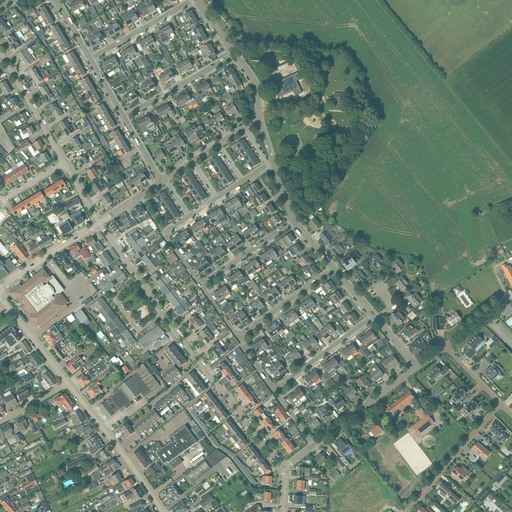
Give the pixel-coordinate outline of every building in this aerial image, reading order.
[(81,0),(78,0),(75,2),(79,9),(84,6),(81,0)] [(146,1),(144,2),(150,13),(156,10),(154,6),(156,5),(152,0),(150,0),(149,0),(147,2),(146,1)] [(79,9),(75,2),(69,5),(73,12),(79,9)] [(150,13),(144,2),(141,3),(143,7),(141,9),(145,16),(150,13)] [(89,7),(90,8),(96,18),(99,17),(96,11),(93,5),(89,7)] [(34,12),(37,17),(37,18),(41,16),(47,12),(44,6),(38,10),(34,12)] [(93,20),(96,18),(90,8),(87,10),(90,14),(89,15),(93,20)] [(138,20),(134,13),(132,9),(127,12),(133,23),(138,20)] [(184,23),(194,17),(191,11),(184,15),(186,19),(183,20),(184,23)] [(41,16),(44,21),(50,17),(47,12),(41,16)] [(123,19),(125,22),(127,26),(133,23),(127,12),(121,15),(123,19)] [(50,17),(44,21),(47,27),(54,23),(50,17)] [(191,27),(193,25),(198,23),(194,17),(184,23),(186,25),(189,23),(191,27)] [(13,26),(15,29),(26,22),(25,20),(23,21),(22,19),(13,26)] [(106,22),(109,27),(106,29),(107,31),(107,32),(108,32),(111,37),(116,34),(109,22),(108,20),(106,22)] [(109,22),(116,34),(122,31),(120,27),(122,26),(119,21),(117,22),(116,20),(112,22),(111,21),(109,22)] [(26,22),(15,29),(18,32),(26,26),(25,26),(28,24),(26,22)] [(5,24),(0,28),(0,29),(4,34),(13,28),(11,25),(7,27),(5,24)] [(49,33),(52,32),(54,35),(61,31),(57,25),(51,29),(48,31),(49,33)] [(173,32),(171,30),(169,26),(163,29),(169,39),(171,38),(169,34),(173,32)] [(42,28),(38,31),(34,27),(33,28),(37,35),(44,31),(42,28)] [(194,39),(204,34),(200,28),(194,32),(195,35),(193,37),(194,39)] [(94,31),(92,32),(98,43),(104,40),(102,36),(104,35),(101,30),(100,31),(99,30),(98,29),(95,31),(94,31)] [(163,29),(157,33),(158,33),(160,37),(161,39),(163,42),(166,40),(169,39),(163,29)] [(92,32),(91,30),(89,32),(90,34),(88,35),(88,37),(91,42),(89,43),(92,48),(97,45),(96,44),(98,43),(92,32)] [(57,40),(64,36),(61,31),(54,35),(57,40)] [(11,44),(17,41),(20,38),(16,33),(7,39),(11,44)] [(207,39),(204,34),(194,39),(195,41),(198,40),(200,43),(207,39)] [(60,45),(67,42),(64,36),(57,40),(60,45)] [(155,43),(153,41),(151,36),(145,40),(151,50),(153,48),(151,45),(155,43)] [(27,46),(38,38),(38,37),(33,41),(31,38),(25,43),(27,46)] [(27,46),(29,49),(40,41),(38,38),(27,46)] [(139,43),(142,47),(143,50),(146,48),(148,51),(151,50),(145,40),(144,39),(139,42),(139,43)] [(17,41),(11,44),(16,50),(24,44),(22,41),(19,43),(17,41)] [(67,42),(60,45),(63,51),(70,47),(67,42)] [(164,44),(161,46),(166,55),(169,54),(168,52),(166,48),(164,44)] [(210,44),(203,48),(200,50),(203,56),(213,50),(210,44)] [(163,57),(166,55),(161,46),(158,47),(163,57)] [(136,53),(133,47),(127,50),(132,60),(141,55),(139,52),(136,53)] [(122,56),(123,58),(125,60),(127,64),(132,60),(127,50),(126,49),(120,53),(122,56)] [(26,50),(23,52),(19,55),(23,61),(30,55),(26,50)] [(217,56),(213,50),(203,56),(202,56),(204,60),(209,57),(210,60),(211,59),(213,62),(217,59),(216,56),(217,56)] [(73,52),(69,55),(66,56),(69,62),(76,58),(73,52)] [(31,75),(30,76),(32,79),(43,72),(39,67),(51,58),(49,53),(49,54),(48,53),(44,56),(45,56),(37,62),(35,64),(37,67),(29,73),(31,75)] [(34,59),(37,62),(45,56),(44,56),(42,53),(34,59)] [(169,54),(166,55),(169,61),(172,66),(175,64),(172,59),(169,54)] [(34,61),(32,58),(30,55),(23,61),(27,66),(34,61)] [(118,64),(117,62),(114,57),(109,61),(114,71),(119,68),(119,66),(118,64)] [(73,67),(79,63),(76,58),(69,62),(73,67)] [(188,59),(182,63),(187,70),(192,67),(188,59)] [(176,63),(175,64),(176,66),(177,66),(179,69),(181,73),(187,70),(182,63),(181,60),(176,63)] [(114,71),(109,61),(103,64),(107,71),(110,69),(112,72),(114,71)] [(79,63),(73,67),(76,72),(82,69),(79,63)] [(295,65),(298,72),(301,79),(307,77),(301,63),(295,65)] [(162,69),(163,70),(168,80),(174,77),(170,70),(171,70),(169,66),(162,69)] [(222,81),(225,79),(235,74),(233,71),(234,70),(233,68),(231,68),(230,68),(229,66),(224,69),(225,71),(225,72),(227,75),(224,77),(223,76),(220,78),(222,81)] [(73,77),(77,75),(79,78),(86,74),(82,69),(76,72),(72,74),(73,77)] [(47,77),(48,77),(49,80),(54,77),(60,73),(58,70),(47,77)] [(163,84),(168,80),(163,70),(159,72),(160,75),(159,76),(163,84)] [(43,72),(32,79),(36,85),(37,84),(46,78),(43,72)] [(298,72),(277,82),(280,89),(275,91),(278,98),(293,91),(295,96),(302,93),(296,81),(301,79),(298,72)] [(231,83),(238,79),(235,74),(225,79),(226,82),(229,80),(231,83)] [(148,78),(144,80),(146,83),(150,91),(156,88),(152,81),(153,80),(150,76),(150,75),(147,77),(148,78)] [(44,95),(50,92),(53,89),(51,85),(53,84),(52,82),(55,80),(54,77),(49,80),(46,82),(47,85),(40,89),(44,95)] [(88,77),(83,80),(81,81),(84,87),(91,83),(88,77)] [(119,79),(118,80),(114,82),(115,85),(111,87),(111,88),(113,87),(121,82),(119,79)] [(145,94),(150,91),(146,83),(144,80),(144,79),(140,81),(143,85),(140,87),(141,87),(139,88),(141,91),(143,90),(145,94)] [(229,92),(231,91),(241,85),(238,79),(231,83),(228,85),(229,89),(228,90),(229,92)] [(208,91),(211,89),(210,88),(207,82),(206,82),(206,81),(203,83),(204,84),(201,85),(208,98),(210,97),(210,94),(208,91)] [(91,83),(84,87),(87,92),(94,88),(91,83)] [(199,87),(196,89),(198,93),(200,96),(200,95),(200,97),(203,95),(205,97),(207,96),(201,85),(199,87)] [(135,86),(126,91),(132,101),(138,98),(135,94),(138,92),(135,86)] [(8,87),(0,91),(0,94),(3,93),(4,96),(11,92),(8,87)] [(94,88),(87,92),(90,98),(97,94),(94,88)] [(50,92),(44,95),(48,101),(53,98),(54,101),(58,98),(60,97),(54,89),(53,89),(50,92)] [(126,105),(132,101),(126,91),(126,92),(121,95),(123,100),(119,102),(121,105),(125,103),(126,105)] [(187,93),(182,97),(186,104),(188,107),(191,105),(192,106),(197,104),(194,98),(194,99),(193,99),(190,94),(190,95),(189,96),(187,93)] [(343,103),(344,94),(335,93),(334,102),(343,103)] [(93,103),(96,102),(100,99),(97,94),(90,98),(93,103)] [(186,104),(182,97),(176,100),(177,102),(176,103),(178,108),(180,107),(186,104)] [(13,108),(11,109),(13,112),(20,109),(17,105),(18,105),(18,104),(19,104),(18,101),(16,101),(14,98),(7,102),(6,99),(3,101),(5,103),(4,104),(7,107),(11,105),(13,108)] [(59,101),(54,105),(49,107),(53,113),(59,109),(63,107),(59,101)] [(100,114),(106,110),(103,104),(96,108),(100,114)] [(175,115),(172,108),(169,104),(162,108),(166,115),(171,112),(173,116),(175,115)] [(240,114),(237,110),(233,104),(225,110),(229,116),(234,112),(237,116),(240,114)] [(75,107),(67,111),(69,115),(78,109),(80,108),(78,105),(75,107)] [(166,115),(162,108),(155,112),(159,119),(160,118),(164,116),(164,117),(163,118),(165,121),(166,121),(169,120),(166,115)] [(59,109),(53,113),(57,119),(67,113),(65,110),(62,112),(59,109)] [(80,112),(78,109),(69,115),(71,118),(80,112)] [(0,116),(0,120),(12,113),(10,110),(3,114),(0,116)] [(103,119),(109,115),(106,110),(100,114),(103,119)] [(223,111),(215,116),(215,115),(212,117),(219,128),(222,126),(219,122),(224,119),(223,117),(225,115),(223,111)] [(8,137),(11,135),(23,127),(22,124),(27,121),(23,114),(17,117),(16,115),(7,120),(11,122),(16,120),(17,122),(19,126),(11,130),(12,130),(9,132),(10,133),(7,135),(8,137)] [(217,129),(219,128),(212,117),(210,114),(201,119),(207,128),(208,127),(209,128),(214,125),(217,129)] [(112,121),(109,115),(103,119),(106,125),(112,121)] [(154,122),(152,119),(150,115),(143,119),(150,130),(154,127),(155,127),(154,124),(153,122),(154,122)] [(85,124),(78,128),(80,131),(90,125),(88,122),(85,117),(82,119),(85,124)] [(70,118),(64,121),(60,124),(64,130),(70,126),(68,124),(72,121),(70,118)] [(142,133),(146,130),(148,129),(149,130),(150,130),(143,119),(137,122),(141,129),(140,130),(142,133)] [(112,121),(106,125),(109,130),(116,126),(112,121)] [(159,124),(164,134),(167,133),(161,123),(159,124)] [(70,126),(64,130),(68,136),(77,130),(73,124),(70,126)] [(164,134),(159,124),(156,126),(162,136),(164,134)] [(92,129),(90,125),(80,131),(82,135),(92,129)] [(191,126),(190,126),(191,127),(200,141),(202,139),(200,135),(201,134),(205,132),(203,130),(202,128),(201,126),(200,126),(196,128),(194,125),(191,127),(191,126)] [(18,142),(20,146),(28,142),(25,138),(35,133),(31,126),(25,130),(22,132),(25,138),(18,142)] [(191,127),(184,132),(190,141),(191,142),(193,140),(195,138),(198,142),(200,141),(191,127)] [(114,139),(121,135),(118,130),(111,134),(114,139)] [(185,145),(183,142),(186,141),(183,136),(180,138),(178,134),(171,139),(180,153),(183,152),(180,148),(185,145)] [(81,135),(75,139),(71,141),(75,147),(85,140),(81,135)] [(124,141),(121,135),(114,139),(117,144),(124,141)] [(178,155),(180,153),(171,139),(164,144),(167,148),(171,154),(175,151),(178,155)] [(240,150),(247,145),(243,139),(236,144),(240,150)] [(32,148),(34,152),(37,150),(43,147),(39,140),(33,144),(30,145),(29,143),(28,143),(28,142),(20,146),(20,147),(22,151),(30,146),(32,148)] [(86,142),(85,140),(75,147),(78,152),(84,149),(86,152),(92,148),(88,141),(86,142)] [(127,146),(124,141),(117,144),(120,150),(127,146)] [(247,145),(240,150),(244,156),(251,151),(247,145)] [(127,146),(120,150),(123,155),(130,151),(127,146)] [(166,157),(164,155),(166,153),(164,149),(162,151),(161,150),(153,155),(160,167),(163,165),(161,161),(166,157)] [(251,151),(244,156),(247,162),(255,157),(251,151)] [(36,155),(29,159),(25,161),(28,166),(32,164),(31,162),(36,159),(37,161),(41,159),(44,163),(49,160),(45,153),(37,158),(36,155)] [(89,153),(83,157),(79,159),(84,166),(89,162),(87,159),(91,157),(89,153)] [(107,155),(105,153),(94,160),(95,162),(107,155)] [(214,167),(221,162),(217,156),(209,161),(214,167)] [(255,157),(247,162),(252,168),(259,163),(255,157)] [(221,162),(214,167),(217,173),(225,168),(221,162)] [(18,168),(22,175),(28,171),(24,164),(18,168)] [(96,177),(97,180),(99,179),(101,178),(102,177),(100,175),(98,176),(95,172),(98,170),(96,167),(88,173),(92,180),(96,177)] [(16,179),(22,175),(18,168),(12,171),(16,179)] [(136,174),(138,176),(142,183),(147,179),(146,177),(149,175),(144,168),(136,174)] [(229,174),(225,168),(217,173),(221,179),(229,174)] [(10,182),(16,179),(12,171),(6,175),(10,182)] [(187,185),(195,180),(191,173),(183,178),(187,185)] [(229,174),(221,179),(225,186),(233,181),(229,174)] [(0,178),(4,186),(10,182),(6,175),(0,178)] [(137,186),(142,183),(138,176),(133,180),(137,186)] [(97,183),(93,186),(97,193),(99,191),(100,193),(107,188),(105,185),(104,182),(102,180),(101,178),(99,179),(100,181),(99,182),(97,183)] [(56,184),(59,190),(65,186),(62,180),(56,184)] [(131,190),(137,186),(133,180),(127,183),(131,190)] [(195,180),(187,185),(191,191),(199,186),(195,180)] [(107,188),(109,190),(115,186),(116,186),(112,181),(105,185),(107,188)] [(248,192),(250,196),(261,190),(256,183),(246,189),(248,192)] [(56,184),(50,187),(54,193),(59,190),(56,184)] [(119,193),(115,186),(109,190),(111,193),(101,199),(106,206),(112,202),(109,199),(113,196),(112,194),(117,191),(119,193)] [(203,192),(199,186),(191,191),(195,197),(203,192)] [(54,193),(50,187),(44,191),(48,197),(54,193)] [(160,203),(168,197),(164,191),(156,196),(160,203)] [(44,198),(43,196),(40,192),(34,196),(38,202),(44,198)] [(203,192),(195,197),(199,203),(207,198),(203,192)] [(238,195),(241,199),(244,203),(247,202),(244,197),(241,193),(238,195)] [(254,197),(252,198),(258,206),(263,203),(268,200),(263,194),(260,196),(258,194),(254,197)] [(38,202),(34,196),(28,199),(32,205),(35,203),(36,204),(38,203),(38,202)] [(168,197),(160,203),(164,209),(172,203),(168,197)] [(231,202),(235,209),(241,205),(236,198),(233,200),(234,200),(231,202)] [(32,205),(28,199),(22,203),(26,209),(32,205)] [(68,202),(63,205),(66,210),(75,205),(72,200),(68,202)] [(227,204),(224,206),(227,210),(229,213),(231,216),(237,212),(236,210),(235,209),(231,202),(227,204)] [(20,212),(26,209),(22,203),(16,206),(20,212)] [(176,209),(172,203),(164,209),(168,215),(176,209)] [(264,214),(263,214),(265,218),(271,214),(275,211),(270,205),(266,207),(264,209),(265,209),(266,212),(264,214)] [(14,216),(20,212),(16,206),(10,210),(14,216)] [(135,211),(131,213),(134,218),(138,216),(139,217),(143,215),(142,213),(145,211),(142,206),(139,208),(138,207),(134,209),(135,211)] [(176,209),(168,215),(172,221),(180,216),(176,209)] [(217,211),(214,213),(220,223),(226,219),(224,216),(220,209),(216,211),(217,211)] [(79,211),(70,216),(72,220),(73,219),(77,225),(84,221),(81,215),(79,211)] [(72,221),(66,212),(57,218),(61,225),(58,227),(63,236),(72,230),(68,223),(72,221)] [(212,224),(215,223),(216,225),(220,223),(214,213),(211,215),(210,215),(207,217),(212,224)] [(118,220),(113,223),(118,230),(122,227),(123,226),(122,226),(120,223),(124,221),(125,220),(126,220),(128,223),(131,228),(135,226),(132,221),(127,214),(123,217),(119,220),(118,220)] [(273,217),(270,219),(272,223),(271,223),(270,224),(272,227),(273,228),(277,225),(277,224),(281,221),(277,215),(273,217)] [(309,218),(311,221),(308,224),(311,228),(312,228),(315,232),(321,227),(314,219),(312,216),(309,218)] [(197,224),(202,231),(208,227),(203,220),(200,222),(197,224)] [(324,232),(319,237),(326,244),(328,242),(329,244),(333,241),(331,240),(334,238),(329,232),(331,230),(332,229),(333,227),(333,226),(330,223),(329,224),(324,228),(322,230),(324,232)] [(191,228),(193,232),(196,235),(197,238),(204,234),(202,231),(197,224),(194,226),(191,228)] [(234,225),(238,231),(241,236),(243,234),(248,241),(250,239),(250,238),(253,236),(248,229),(242,233),(236,224),(234,225)] [(148,225),(143,229),(147,233),(148,232),(150,234),(153,232),(148,225)] [(248,229),(253,236),(254,237),(257,235),(257,234),(259,232),(254,225),(248,229)] [(52,242),(50,238),(49,236),(45,238),(43,234),(40,228),(36,231),(42,241),(42,240),(43,240),(44,242),(45,242),(47,245),(52,242)] [(36,242),(36,244),(40,250),(47,245),(45,242),(44,242),(43,240),(42,240),(42,241),(36,231),(30,234),(34,240),(37,238),(38,241),(36,242)] [(183,233),(181,235),(187,244),(194,240),(190,234),(189,235),(186,231),(183,233)] [(140,239),(143,236),(141,233),(137,236),(134,233),(128,238),(127,238),(128,238),(126,239),(129,243),(130,243),(132,245),(140,239)] [(232,240),(237,247),(240,245),(240,246),(243,244),(238,236),(236,233),(230,238),(232,240)] [(336,239),(339,243),(346,236),(344,233),(336,239)] [(285,238),(281,240),(287,248),(287,249),(292,245),(291,245),(290,244),(295,240),(294,240),(295,239),(293,236),(292,237),(290,234),(284,238),(285,238)] [(11,235),(7,238),(10,241),(14,245),(11,247),(14,251),(19,258),(22,262),(29,256),(26,253),(26,252),(17,242),(11,235)] [(188,246),(187,244),(181,235),(177,237),(174,239),(181,249),(184,247),(183,246),(186,244),(187,246),(188,246)] [(85,242),(88,246),(89,247),(93,245),(95,248),(92,250),(94,254),(100,250),(98,247),(101,245),(98,241),(96,243),(92,237),(85,242)] [(140,239),(132,245),(134,248),(133,249),(136,252),(144,246),(146,244),(147,243),(142,237),(140,239)] [(157,246),(160,244),(164,241),(162,238),(158,241),(155,243),(155,242),(152,244),(153,244),(149,247),(146,244),(144,246),(136,252),(139,256),(140,256),(142,258),(157,246)] [(30,239),(24,243),(28,251),(31,255),(39,250),(36,245),(35,245),(32,241),(31,241),(30,239)] [(234,249),(237,247),(232,240),(226,244),(226,245),(231,252),(234,250),(234,249)] [(337,243),(334,246),(330,249),(333,253),(334,252),(338,257),(341,254),(343,256),(348,251),(343,246),(341,248),(337,243)] [(83,254),(77,244),(69,249),(72,253),(70,254),(74,260),(81,256),(81,255),(83,254)] [(292,257),(293,257),(297,255),(302,251),(297,244),(294,247),(293,245),(286,251),(287,252),(288,251),(292,257)] [(146,265),(157,256),(156,257),(153,254),(157,251),(158,251),(160,249),(157,246),(142,258),(144,261),(143,261),(146,265)] [(214,250),(215,252),(220,259),(223,257),(224,257),(227,255),(221,248),(220,246),(214,250)] [(266,252),(266,253),(271,260),(277,257),(277,258),(281,255),(280,254),(279,255),(273,246),(271,248),(272,249),(267,252),(266,252)] [(214,249),(208,253),(210,256),(212,259),(215,263),(218,261),(217,261),(220,259),(215,252),(214,250),(214,249)] [(348,270),(356,264),(355,263),(360,258),(354,251),(343,261),(347,266),(345,267),(348,270)] [(71,267),(77,274),(82,270),(75,262),(74,263),(70,255),(68,257),(65,252),(57,257),(61,262),(62,262),(65,268),(66,268),(67,269),(71,267)] [(102,255),(99,257),(100,259),(106,267),(109,265),(113,262),(106,252),(102,255)] [(178,259),(173,252),(168,256),(173,263),(178,259)] [(260,256),(263,260),(266,264),(271,260),(266,253),(261,256),(260,255),(260,256)] [(91,256),(88,258),(93,264),(97,262),(95,259),(96,259),(96,258),(94,255),(91,256)] [(305,266),(306,265),(310,262),(305,255),(297,262),(298,264),(302,262),(305,266)] [(375,260),(371,263),(376,270),(381,266),(380,265),(383,262),(377,255),(373,258),(375,260)] [(0,281),(8,274),(7,274),(16,267),(14,265),(17,262),(14,258),(12,256),(2,263),(0,261),(0,260),(0,281)] [(162,262),(157,256),(146,265),(149,269),(149,268),(151,271),(159,265),(162,262)] [(197,260),(199,263),(204,270),(207,268),(210,266),(205,259),(203,256),(197,260)] [(397,274),(401,271),(401,270),(400,268),(403,266),(397,258),(394,261),(393,261),(388,265),(391,268),(397,274)] [(172,271),(177,267),(181,264),(178,259),(173,263),(171,264),(168,266),(172,271)] [(249,263),(250,264),(255,271),(261,267),(256,260),(250,264),(250,263),(249,263)] [(112,272),(113,275),(119,283),(123,280),(123,279),(125,278),(126,278),(124,276),(126,275),(123,272),(122,272),(117,265),(116,265),(114,263),(111,266),(112,268),(113,268),(114,270),(112,272)] [(204,270),(199,263),(196,265),(194,263),(191,265),(198,274),(201,273),(201,272),(204,270)] [(255,271),(250,264),(244,268),(244,267),(249,275),(253,273),(255,276),(257,275),(255,271)] [(511,277),(511,270),(510,266),(508,267),(506,264),(501,266),(508,279),(511,277)] [(309,272),(312,277),(319,271),(315,265),(310,268),(309,265),(302,270),(304,273),(304,272),(306,274),(309,272)] [(177,277),(181,274),(186,270),(183,266),(175,273),(177,277)] [(115,286),(119,283),(113,275),(110,277),(107,274),(108,273),(104,268),(101,270),(107,279),(112,287),(115,285),(115,286)] [(57,314),(58,316),(68,308),(66,305),(68,303),(66,301),(60,293),(64,290),(58,283),(53,276),(50,278),(43,269),(30,280),(27,282),(22,286),(20,284),(9,293),(14,300),(17,298),(22,305),(20,306),(20,307),(22,310),(22,309),(25,308),(26,309),(31,316),(28,318),(37,328),(39,326),(41,329),(50,322),(56,317),(55,316),(57,314)] [(155,280),(157,282),(165,276),(163,273),(162,274),(159,270),(153,275),(152,275),(151,276),(154,280),(155,280)] [(365,277),(362,273),(359,270),(358,271),(357,270),(351,274),(354,278),(353,279),(359,286),(363,282),(362,280),(365,277)] [(181,274),(177,277),(180,280),(181,279),(182,278),(183,281),(189,277),(185,271),(181,274)] [(233,275),(242,287),(240,285),(244,283),(244,284),(249,280),(246,275),(243,277),(239,271),(234,275),(233,274),(233,275)] [(230,288),(232,291),(237,287),(239,289),(242,287),(233,275),(228,279),(227,278),(230,282),(227,284),(230,288)] [(283,277),(285,280),(291,288),(291,287),(296,283),(296,284),(297,284),(294,280),(295,278),(293,275),(291,276),(288,278),(286,275),(283,277)] [(167,278),(165,276),(157,282),(159,285),(158,285),(161,289),(169,283),(171,281),(168,277),(167,278)] [(395,279),(393,277),(386,283),(388,285),(395,279)] [(402,292),(406,289),(407,288),(405,287),(408,284),(402,277),(399,280),(397,282),(395,279),(388,285),(390,287),(395,283),(395,284),(402,292)] [(110,289),(112,287),(107,279),(104,281),(103,279),(101,280),(99,281),(100,283),(97,286),(99,288),(102,292),(105,291),(106,292),(110,289)] [(187,285),(186,284),(184,286),(187,290),(189,288),(195,283),(193,280),(187,285)] [(291,288),(285,280),(280,284),(279,282),(276,284),(276,285),(281,291),(283,289),(285,291),(290,287),(291,288)] [(330,281),(321,288),(326,294),(335,288),(330,281)] [(174,289),(169,283),(161,289),(164,293),(164,292),(166,295),(174,289)] [(267,289),(267,290),(275,300),(275,299),(274,299),(279,295),(280,296),(280,295),(278,292),(281,291),(276,285),(274,287),(274,288),(272,290),(269,286),(267,288),(267,289)] [(219,289),(219,290),(224,298),(230,294),(225,286),(220,290),(219,289)] [(181,294),(171,302),(174,306),(174,305),(176,308),(184,302),(182,299),(183,298),(182,297),(187,293),(188,295),(192,292),(189,288),(187,290),(181,294)] [(174,289),(166,295),(168,298),(171,302),(181,294),(178,290),(176,292),(174,289)] [(214,293),(213,293),(220,303),(226,299),(224,298),(219,290),(214,294),(214,293)] [(263,293),(262,292),(259,295),(261,298),(264,296),(269,303),(274,299),(274,300),(275,300),(267,290),(263,293)] [(322,301),(318,296),(315,292),(312,294),(317,300),(319,303),(322,301)] [(338,292),(333,295),(329,298),(333,305),(336,303),(342,298),(338,292)] [(409,295),(408,294),(405,297),(415,308),(423,301),(422,300),(422,299),(416,292),(412,295),(411,294),(409,295)] [(94,300),(91,297),(83,303),(86,307),(94,300)] [(94,304),(90,306),(93,310),(97,308),(99,310),(106,305),(104,302),(105,302),(102,298),(100,299),(94,304)] [(258,299),(256,301),(253,298),(250,300),(253,303),(258,310),(263,307),(264,307),(258,299)] [(310,298),(305,302),(312,312),(315,310),(316,307),(317,307),(324,315),(326,313),(324,311),(320,305),(319,303),(317,300),(313,303),(310,298)] [(184,302),(176,308),(178,310),(178,311),(181,315),(189,308),(187,306),(189,304),(186,300),(184,302)] [(300,305),(303,309),(307,314),(310,314),(312,312),(305,302),(300,305)] [(243,306),(248,314),(251,312),(252,314),(258,311),(259,311),(258,310),(253,303),(247,307),(247,306),(244,307),(243,306)] [(346,303),(341,306),(337,309),(338,312),(343,317),(346,315),(345,313),(350,309),(346,303)] [(106,305),(99,310),(104,317),(112,311),(109,307),(108,307),(106,305)] [(326,313),(334,308),(332,305),(324,311),(326,313)] [(230,306),(225,310),(223,312),(226,315),(233,310),(230,306)] [(336,310),(334,308),(326,313),(328,316),(336,310)] [(82,309),(75,314),(78,318),(75,321),(77,325),(81,322),(85,327),(91,322),(82,309)] [(298,318),(296,315),(293,310),(288,314),(294,321),(298,318)] [(112,311),(104,317),(106,320),(106,321),(105,322),(105,323),(105,324),(106,325),(107,324),(116,317),(114,315),(115,314),(112,311)] [(239,313),(237,311),(235,312),(242,322),(247,318),(242,311),(239,313)] [(404,318),(402,315),(398,311),(395,314),(394,313),(388,318),(393,323),(394,322),(398,327),(402,323),(401,321),(404,318)] [(242,323),(242,322),(235,312),(235,313),(236,315),(231,319),(236,326),(241,322),(242,323)] [(433,319),(432,319),(433,322),(439,322),(440,325),(444,325),(444,324),(447,324),(449,322),(451,326),(461,319),(456,312),(449,318),(447,316),(444,316),(444,318),(433,319)] [(304,313),(302,315),(309,326),(312,324),(304,313)] [(348,317),(346,315),(343,317),(346,322),(349,320),(352,324),(358,320),(353,313),(348,317)] [(196,314),(193,317),(189,320),(193,325),(199,320),(203,317),(200,314),(198,316),(196,314)] [(294,321),(288,314),(283,318),(289,325),(294,321)] [(106,325),(105,326),(107,329),(109,327),(112,331),(114,329),(122,323),(119,319),(118,320),(116,317),(107,324),(106,325)] [(209,328),(214,324),(218,321),(216,318),(212,322),(207,325),(209,328)] [(63,323),(61,321),(47,331),(47,332),(41,336),(46,343),(47,341),(59,333),(71,323),(69,319),(64,323),(64,322),(63,323)] [(199,320),(193,325),(197,330),(203,325),(199,320)] [(116,333),(113,335),(115,338),(118,336),(126,330),(124,327),(122,323),(114,329),(116,333)] [(276,323),(271,326),(276,333),(279,332),(280,334),(284,331),(283,329),(280,325),(279,326),(276,323)] [(328,323),(323,327),(324,328),(330,336),(335,332),(332,328),(329,325),(328,323)] [(312,324),(309,326),(311,327),(314,332),(318,336),(320,334),(319,333),(317,330),(312,324)] [(417,336),(424,330),(425,329),(423,327),(420,330),(417,327),(414,330),(410,326),(408,327),(406,325),(404,327),(406,329),(401,333),(405,338),(408,336),(410,339),(416,334),(417,336)] [(0,355),(0,356),(0,355),(0,346),(1,346),(3,345),(2,343),(2,342),(1,341),(2,339),(4,338),(5,340),(11,347),(15,344),(16,344),(20,340),(15,334),(14,332),(15,332),(10,326),(0,334),(0,355)] [(152,330),(150,332),(156,340),(155,341),(156,342),(158,341),(157,340),(164,334),(158,326),(154,328),(156,330),(154,332),(152,330)] [(271,337),(276,333),(271,326),(266,330),(271,337)] [(207,328),(206,329),(200,334),(204,339),(213,331),(211,328),(209,329),(207,328)] [(216,337),(218,339),(229,330),(228,328),(225,329),(216,337)] [(324,328),(320,332),(325,339),(330,336),(324,328)] [(368,333),(366,335),(370,341),(372,344),(373,345),(379,340),(376,336),(375,336),(373,334),(374,333),(371,329),(367,332),(368,333)] [(115,338),(115,339),(117,342),(121,338),(123,342),(131,336),(128,332),(128,333),(126,330),(118,336),(115,338)] [(218,339),(220,342),(229,334),(228,333),(230,331),(229,330),(218,339)] [(417,336),(420,339),(427,334),(424,330),(417,336)] [(213,331),(204,339),(208,344),(214,339),(215,338),(214,336),(216,335),(213,331)] [(140,342),(138,344),(140,347),(142,345),(145,349),(152,343),(153,344),(156,348),(161,345),(158,341),(156,342),(155,341),(156,340),(150,332),(144,336),(146,338),(144,340),(142,338),(139,340),(140,342)] [(313,348),(314,348),(315,349),(318,347),(317,346),(318,345),(315,340),(318,338),(314,332),(308,337),(310,339),(308,341),(313,348)] [(63,339),(61,336),(59,333),(47,341),(50,345),(51,346),(56,343),(57,344),(63,339)] [(362,345),(363,346),(366,349),(372,344),(370,341),(366,335),(360,339),(364,343),(362,345)] [(474,350),(479,345),(481,347),(485,343),(483,342),(483,341),(477,335),(467,344),(471,348),(465,355),(469,359),(476,353),(474,350)] [(491,349),(500,341),(495,335),(491,338),(494,341),(489,346),(491,349)] [(126,346),(123,348),(125,351),(128,348),(132,345),(136,342),(136,343),(134,340),(131,336),(123,342),(126,346)] [(74,357),(79,353),(68,339),(63,343),(62,341),(57,345),(53,348),(57,354),(56,354),(60,358),(63,361),(72,354),(74,357)] [(272,349),(273,352),(276,350),(271,343),(268,345),(266,342),(265,342),(262,339),(257,343),(263,350),(265,348),(267,350),(269,350),(272,349)] [(426,346),(424,343),(422,345),(418,340),(411,345),(412,345),(415,349),(414,350),(418,355),(422,351),(421,350),(426,346)] [(24,341),(16,347),(14,348),(16,351),(20,348),(22,350),(28,346),(24,341)] [(303,344),(305,348),(308,352),(309,351),(310,352),(313,350),(312,349),(313,348),(308,341),(303,344)] [(215,345),(211,348),(215,353),(221,348),(223,347),(219,342),(217,343),(215,345)] [(258,354),(263,350),(257,343),(253,346),(256,351),(254,353),(256,357),(259,355),(258,354)] [(180,353),(173,345),(165,352),(172,360),(180,353)] [(346,349),(351,355),(357,351),(352,345),(346,349)] [(31,351),(28,346),(22,350),(22,351),(18,354),(21,358),(31,351)] [(221,348),(215,353),(219,358),(225,353),(228,350),(224,346),(221,348)] [(363,346),(361,348),(370,359),(372,358),(366,350),(366,349),(363,346)] [(291,353),(296,361),(297,362),(302,359),(302,358),(301,357),(296,350),(297,349),(295,347),(292,349),(294,351),(291,353)] [(236,356),(237,358),(239,357),(243,354),(239,348),(234,351),(238,355),(236,356)] [(358,350),(362,354),(367,361),(370,359),(361,348),(358,350)] [(82,351),(79,353),(74,357),(76,359),(74,361),(73,360),(66,366),(69,370),(70,369),(73,373),(84,363),(79,357),(84,353),(83,352),(85,350),(85,349),(82,351)] [(345,360),(351,355),(346,349),(345,350),(344,349),(340,353),(345,360)] [(81,376),(77,379),(83,387),(85,385),(87,384),(91,380),(102,372),(107,367),(108,368),(113,364),(109,358),(107,355),(104,351),(84,366),(88,370),(88,371),(81,376)] [(148,352),(143,356),(146,361),(147,360),(152,357),(148,352)] [(20,360),(13,364),(16,369),(19,367),(22,365),(23,366),(27,364),(30,362),(32,365),(30,367),(32,370),(35,368),(37,367),(41,364),(34,353),(28,357),(27,356),(23,359),(20,360)] [(176,367),(177,367),(178,369),(187,362),(180,353),(172,360),(175,364),(174,365),(176,367)] [(296,361),(291,353),(286,357),(292,364),(293,363),(296,361)] [(239,358),(236,360),(237,361),(240,365),(243,363),(247,359),(243,354),(239,357),(239,358)] [(118,358),(116,359),(113,355),(109,358),(118,368),(123,364),(118,358)] [(492,366),(484,374),(491,381),(496,376),(499,379),(502,376),(499,373),(500,373),(499,372),(494,368),(496,366),(493,363),(495,361),(490,355),(485,360),(490,365),(491,365),(492,366)] [(153,365),(158,361),(154,356),(149,361),(153,365)] [(392,356),(387,360),(385,357),(379,362),(382,365),(384,363),(388,369),(394,365),(395,366),(399,364),(392,356)] [(220,365),(218,367),(222,372),(228,367),(231,364),(226,357),(219,363),(220,365)] [(341,367),(334,358),(333,358),(331,360),(329,362),(333,368),(335,371),(341,367)] [(243,363),(246,368),(251,364),(247,359),(243,363)] [(343,362),(346,366),(349,371),(352,369),(345,360),(343,362)] [(279,362),(274,366),(280,373),(281,374),(285,371),(284,370),(285,370),(282,365),(279,362)] [(327,364),(326,363),(322,366),(325,370),(326,369),(328,372),(327,372),(329,376),(335,371),(333,368),(329,362),(327,364)] [(114,394),(98,407),(102,411),(108,418),(108,419),(115,414),(120,410),(121,411),(126,407),(127,409),(132,405),(130,402),(141,393),(144,397),(159,385),(152,375),(155,372),(150,366),(147,369),(143,363),(134,370),(137,373),(119,388),(118,387),(113,391),(113,393),(114,394)] [(246,368),(251,374),(255,371),(251,364),(246,368)] [(273,364),(269,367),(265,370),(270,376),(272,374),(275,377),(276,376),(279,374),(280,373),(274,366),(273,364)] [(181,374),(176,367),(174,365),(167,370),(174,379),(181,374)] [(129,371),(125,366),(121,369),(125,374),(129,371)] [(349,371),(346,366),(343,368),(348,375),(351,373),(349,371)] [(371,376),(373,377),(376,381),(384,375),(376,366),(369,371),(372,376),(371,376)] [(431,373),(427,376),(431,380),(428,382),(432,386),(436,382),(434,380),(440,374),(443,376),(449,370),(445,366),(440,371),(436,367),(433,370),(430,373),(431,373)] [(228,367),(222,372),(226,377),(232,372),(235,369),(233,367),(230,369),(228,367)] [(45,368),(40,371),(41,373),(34,377),(38,383),(41,382),(46,390),(56,383),(48,372),(45,368)] [(101,384),(99,382),(107,376),(111,373),(109,369),(91,383),(94,386),(87,391),(93,398),(102,391),(98,386),(99,386),(100,387),(101,385),(100,384),(101,384)] [(232,372),(226,377),(229,381),(236,377),(239,374),(235,369),(232,372)] [(168,384),(174,379),(167,370),(161,375),(168,384)] [(312,375),(310,376),(315,382),(320,379),(322,377),(321,376),(319,374),(316,370),(311,374),(312,375)] [(193,372),(186,377),(189,382),(196,376),(193,372)] [(252,375),(254,379),(256,381),(260,378),(258,375),(256,372),(252,375)] [(22,379),(26,385),(34,379),(31,374),(22,379)] [(196,376),(189,382),(193,386),(200,381),(196,376)] [(307,377),(304,379),(305,380),(310,386),(308,387),(311,390),(314,388),(312,385),(315,382),(310,376),(308,378),(307,377)] [(371,385),(368,381),(364,376),(355,382),(361,389),(364,387),(366,389),(371,385)] [(236,377),(229,381),(233,386),(240,382),(236,377)] [(256,381),(260,387),(264,383),(260,378),(256,381)] [(333,387),(336,386),(330,378),(327,379),(333,387)] [(333,387),(327,379),(325,381),(331,390),(333,387)] [(200,381),(193,386),(196,390),(203,385),(200,381)] [(240,386),(236,390),(240,395),(248,388),(243,383),(241,384),(242,385),(240,386)] [(261,389),(263,392),(268,389),(264,383),(260,387),(256,389),(258,391),(261,389)] [(196,397),(202,392),(206,389),(203,385),(196,390),(198,392),(194,395),(196,397)] [(180,386),(175,390),(181,397),(183,395),(185,397),(187,395),(185,393),(183,390),(180,386)] [(348,392),(345,394),(348,397),(351,401),(356,396),(354,394),(355,393),(356,393),(357,392),(354,388),(352,386),(347,390),(348,392)] [(248,388),(240,395),(244,399),(250,395),(252,393),(253,392),(249,387),(248,388)] [(16,393),(17,395),(15,396),(17,400),(19,399),(20,401),(24,399),(24,398),(29,396),(30,396),(25,388),(16,393)] [(296,392),(295,393),(299,399),(304,396),(303,393),(300,388),(296,391),(296,392)] [(455,394),(451,399),(455,404),(456,403),(457,404),(458,403),(461,405),(468,398),(467,399),(465,396),(463,398),(462,397),(466,393),(461,388),(458,391),(457,390),(454,393),(455,394)] [(176,400),(181,397),(175,390),(171,393),(176,400)] [(416,399),(413,395),(410,391),(385,410),(390,416),(396,412),(396,414),(416,399)] [(59,407),(69,400),(65,393),(59,397),(58,396),(56,399),(54,401),(59,408),(59,407)] [(171,393),(167,397),(172,403),(174,406),(178,402),(176,400),(171,393)] [(209,393),(205,396),(204,396),(206,399),(205,401),(207,404),(206,404),(214,398),(209,393)] [(248,404),(256,398),(252,393),(250,395),(244,399),(248,404)] [(299,399),(295,393),(289,397),(294,403),(293,404),(295,407),(301,402),(299,399)] [(309,393),(305,397),(311,405),(316,401),(311,396),(309,393)] [(17,404),(15,399),(12,394),(3,399),(6,404),(8,409),(17,404)] [(334,405),(335,407),(338,410),(346,404),(338,395),(332,400),(330,399),(327,401),(332,407),(334,405)] [(168,407),(172,403),(167,397),(163,400),(168,407)] [(212,409),(214,408),(218,404),(214,398),(206,404),(209,408),(210,407),(212,409)] [(256,398),(248,404),(252,409),(254,407),(255,408),(261,404),(256,398)] [(69,400),(59,407),(63,411),(60,413),(64,418),(66,417),(70,413),(68,411),(74,406),(69,400)] [(164,410),(168,407),(163,400),(158,403),(164,410)] [(193,414),(196,413),(207,404),(206,403),(198,409),(196,407),(201,404),(201,402),(199,400),(188,408),(193,414)] [(478,405),(473,400),(462,411),(467,416),(471,411),(473,412),(476,409),(475,408),(478,405)] [(272,406),(275,411),(281,407),(277,402),(273,405),(272,406)] [(159,413),(164,410),(158,403),(154,407),(159,413)] [(212,409),(211,410),(213,413),(216,416),(223,410),(218,404),(214,408),(212,409)] [(300,412),(301,412),(305,408),(302,404),(297,408),(300,412)] [(318,408),(314,410),(316,412),(317,414),(321,420),(322,420),(321,419),(323,418),(325,420),(331,416),(327,412),(330,410),(327,406),(326,404),(319,409),(318,408)] [(313,419),(311,421),(307,424),(312,430),(320,424),(317,420),(319,418),(315,413),(316,412),(314,410),(310,405),(306,408),(308,410),(307,411),(311,416),(313,419)] [(262,406),(258,409),(254,412),(258,417),(264,413),(262,410),(263,408),(262,406)] [(275,411),(279,417),(285,412),(281,407),(275,411)] [(421,419),(427,415),(421,407),(415,411),(421,419)] [(160,418),(154,410),(132,427),(139,435),(160,418)] [(223,420),(224,419),(228,416),(223,410),(216,416),(220,421),(223,420)] [(72,416),(70,418),(74,426),(73,426),(74,429),(81,425),(80,424),(84,421),(79,412),(74,414),(72,416)] [(198,416),(196,413),(193,414),(198,420),(199,419),(205,415),(203,412),(199,415),(197,417),(197,416),(198,416)] [(283,422),(289,418),(285,412),(279,417),(283,422)] [(44,418),(42,413),(32,418),(35,423),(44,418)] [(264,413),(258,417),(262,422),(268,417),(264,413)] [(418,435),(434,423),(428,415),(412,427),(418,435)] [(268,417),(262,422),(266,427),(272,422),(268,417)] [(16,421),(18,426),(17,426),(20,431),(28,427),(23,418),(16,421)] [(55,430),(66,423),(64,419),(52,425),(55,430)] [(225,423),(224,424),(229,430),(234,426),(229,420),(225,423)] [(276,428),(278,426),(274,421),(272,422),(266,427),(264,428),(267,431),(268,430),(269,432),(270,432),(275,427),(276,428)] [(202,426),(206,432),(207,434),(211,431),(208,430),(206,426),(210,423),(208,422),(204,424),(205,425),(202,426)] [(492,444),(495,446),(499,442),(500,442),(499,442),(502,439),(505,441),(506,440),(507,440),(508,439),(507,439),(509,437),(508,437),(504,433),(505,432),(505,431),(505,432),(501,428),(498,426),(494,423),(495,423),(494,422),(492,426),(491,425),(491,426),(491,427),(488,430),(489,430),(492,432),(492,433),(495,436),(497,437),(496,439),(496,438),(495,439),(496,439),(492,444)] [(128,423),(119,430),(126,439),(135,432),(128,423)] [(81,425),(74,429),(77,434),(78,434),(79,433),(80,434),(82,432),(84,435),(87,439),(90,436),(88,434),(92,431),(87,426),(85,428),(83,429),(81,426),(82,425),(83,425),(82,424),(81,425)] [(380,424),(370,431),(375,437),(383,431),(380,429),(382,427),(380,424)] [(12,431),(9,425),(2,429),(4,433),(2,434),(4,438),(6,437),(7,439),(7,438),(6,437),(10,435),(11,436),(14,435),(12,431)] [(197,425),(190,429),(195,435),(197,433),(200,437),(203,434),(197,425)] [(171,442),(169,444),(178,456),(197,442),(186,426),(169,438),(171,442)] [(229,430),(226,432),(230,438),(231,437),(238,432),(234,426),(229,430)] [(278,439),(286,432),(287,431),(285,428),(282,431),(280,429),(274,434),(272,435),(275,438),(276,437),(278,439)] [(238,432),(231,437),(236,443),(243,437),(238,432)] [(278,439),(281,444),(288,439),(290,437),(291,436),(289,433),(287,435),(286,432),(278,439)] [(20,434),(14,437),(17,442),(23,439),(20,434)] [(91,449),(88,451),(91,455),(104,446),(103,443),(102,444),(101,443),(102,443),(100,440),(99,440),(98,439),(99,438),(97,435),(86,442),(91,449)] [(241,449),(243,447),(247,443),(243,437),(236,443),(241,449)] [(336,449),(342,456),(352,448),(346,441),(344,443),(340,438),(334,444),(338,448),(336,449)] [(288,439),(281,444),(285,449),(291,444),(288,439)] [(170,462),(178,456),(169,444),(163,448),(159,442),(157,443),(155,445),(144,452),(141,448),(134,453),(145,468),(151,463),(153,466),(161,460),(164,464),(167,462),(168,463),(169,462),(170,462)] [(484,460),(490,453),(477,442),(469,452),(471,454),(468,457),(470,459),(476,452),(484,460)] [(295,449),(291,444),(285,449),(289,454),(295,449)] [(77,452),(74,446),(67,449),(70,455),(77,452)] [(246,449),(249,452),(246,455),(248,458),(251,455),(256,452),(251,446),(246,449)] [(105,449),(101,452),(95,456),(98,459),(99,458),(102,462),(110,456),(105,449)] [(185,474),(178,479),(180,482),(184,479),(184,478),(187,476),(193,486),(194,485),(193,483),(213,468),(212,468),(226,457),(227,457),(217,450),(205,459),(185,474)] [(256,452),(251,455),(254,459),(256,461),(260,457),(256,452)] [(317,463),(318,464),(318,463),(320,465),(325,460),(327,462),(330,459),(323,453),(321,455),(320,454),(315,460),(317,462),(317,463)] [(81,458),(66,465),(68,470),(87,461),(85,456),(81,458)] [(174,468),(182,462),(178,456),(170,462),(174,468)] [(344,464),(337,456),(333,460),(340,469),(345,466),(344,464)] [(256,461),(255,461),(258,465),(256,466),(258,468),(259,468),(265,463),(260,457),(256,461)] [(112,459),(105,463),(98,468),(100,469),(91,474),(95,481),(101,478),(99,475),(103,473),(105,477),(111,473),(119,468),(118,468),(119,466),(114,458),(113,459),(112,459)] [(167,463),(168,463),(167,462),(164,464),(161,460),(153,466),(148,470),(153,477),(155,479),(160,476),(158,473),(160,472),(159,471),(161,470),(161,467),(167,463)] [(259,468),(258,468),(263,474),(265,473),(270,469),(265,463),(259,468)] [(88,469),(81,473),(77,474),(77,476),(80,475),(82,478),(83,477),(98,469),(96,464),(91,467),(91,466),(87,468),(88,469)] [(452,472),(455,474),(454,475),(457,477),(458,477),(462,481),(466,475),(468,477),(471,473),(462,465),(459,469),(456,466),(452,472)] [(245,469),(243,471),(245,474),(248,477),(250,475),(252,473),(247,467),(245,469)] [(309,476),(309,469),(306,469),(306,468),(299,468),(299,476),(305,476),(309,476)] [(341,476),(337,471),(330,476),(334,481),(341,476)] [(26,476),(29,484),(23,486),(25,490),(38,485),(33,473),(26,476)] [(117,473),(108,479),(109,482),(112,480),(114,485),(122,481),(117,473)] [(266,484),(271,485),(272,477),(266,477),(266,481),(263,481),(263,484),(266,484)] [(116,486),(112,488),(114,491),(117,490),(118,490),(133,481),(132,479),(131,479),(130,478),(126,481),(126,480),(121,483),(119,484),(116,486)] [(175,485),(176,484),(177,485),(180,482),(178,479),(165,489),(166,489),(167,490),(163,493),(166,497),(168,499),(171,503),(175,500),(178,498),(182,495),(179,491),(177,489),(178,489),(175,485)] [(98,487),(95,481),(83,487),(85,492),(89,491),(98,487)] [(133,481),(117,490),(119,494),(124,491),(130,487),(134,484),(134,483),(133,481)] [(298,481),(297,489),(304,490),(308,490),(308,485),(309,481),(303,481),(298,481)] [(448,497),(456,504),(460,500),(452,493),(451,493),(450,492),(450,491),(447,488),(448,486),(445,484),(444,485),(442,484),(437,489),(441,492),(439,494),(444,498),(445,496),(446,496),(447,495),(448,497)] [(121,496),(120,497),(124,502),(127,500),(130,498),(131,499),(132,498),(133,499),(134,498),(136,501),(139,499),(143,497),(138,488),(134,490),(130,492),(130,491),(125,494),(121,496)] [(241,500),(249,495),(246,490),(238,495),(241,500)] [(486,491),(478,500),(482,503),(487,497),(492,501),(494,498),(486,491)] [(264,501),(270,501),(271,493),(265,493),(260,493),(259,497),(261,497),(261,501),(264,501)] [(108,496),(99,500),(101,505),(105,503),(104,502),(110,499),(110,500),(113,498),(111,494),(108,495),(108,496)] [(213,500),(214,500),(210,495),(200,503),(204,507),(210,502),(213,500)] [(4,500),(0,503),(6,509),(12,504),(17,501),(14,496),(8,499),(6,498),(6,499),(4,500)] [(295,496),(294,504),(301,505),(301,504),(304,504),(305,500),(305,496),(295,496)] [(246,498),(239,504),(241,507),(245,505),(246,506),(250,503),(249,502),(246,498)] [(179,506),(175,509),(177,511),(185,511),(188,510),(186,508),(192,504),(189,500),(189,499),(189,500),(179,506)] [(44,501),(39,504),(42,511),(44,511),(49,510),(44,501)]
